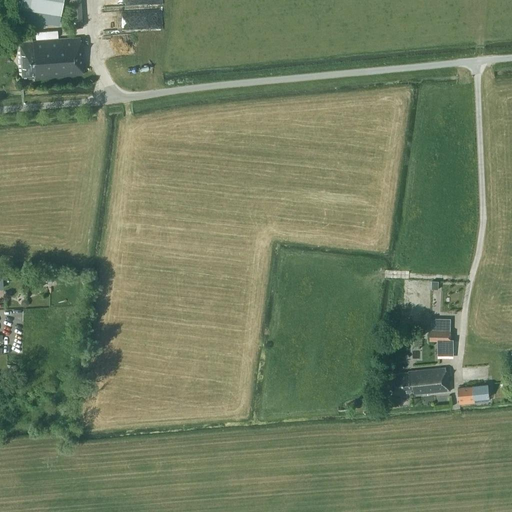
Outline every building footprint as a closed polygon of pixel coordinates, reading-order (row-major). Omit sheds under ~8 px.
[(83,24),(82,0),(69,0),(70,25),(83,24)] [(83,74),(82,64),(80,38),(32,40),(31,32),(19,33),(20,42),(19,43),(20,45),(19,45),(20,58),(19,58),(20,63),(21,63),(22,76),(27,76),(27,78),(83,74)] [(431,318),(431,331),(450,332),(451,318),(431,318)] [(430,331),(430,341),(438,342),(450,342),(450,332),(431,331),(430,331)] [(414,394),(450,390),(449,375),(447,375),(446,367),(410,371),(410,373),(403,373),(403,372),(395,373),(395,374),(393,374),(394,393),(413,391),(414,394)] [(488,396),(489,396),(488,384),(458,387),(459,403),(488,400),(488,396)]
